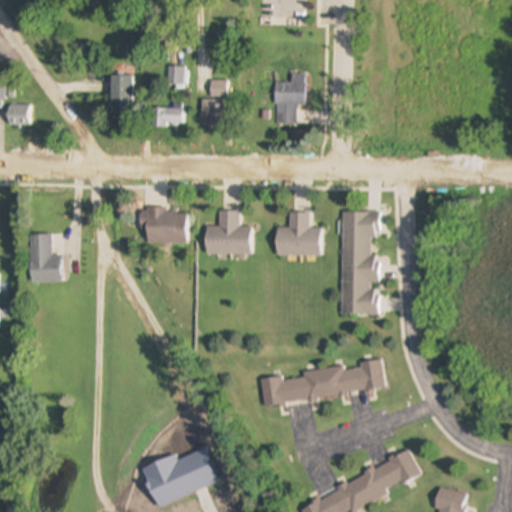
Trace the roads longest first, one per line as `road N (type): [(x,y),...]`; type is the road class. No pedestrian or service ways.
road 1 (residential): [(511,173),(0,167)]
road 2 (residential): [(105,169),(0,17)]
road 3 (residential): [(342,170),(342,0)]
